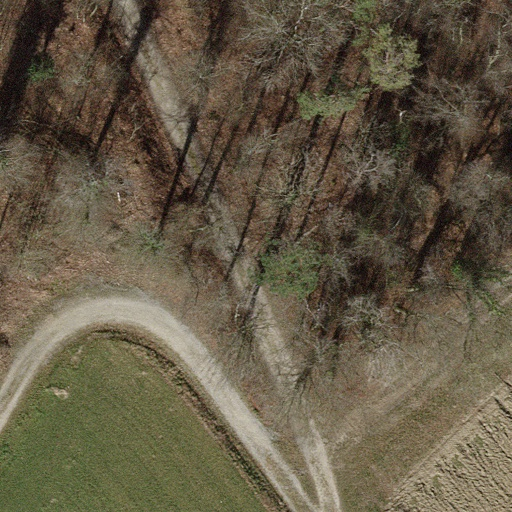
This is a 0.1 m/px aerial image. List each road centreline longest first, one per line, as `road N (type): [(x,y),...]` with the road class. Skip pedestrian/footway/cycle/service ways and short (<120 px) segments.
road 1 (track): [(333,511),(315,446),(128,0)]
road 2 (track): [(0,410),(59,324),(93,313),(145,315),(191,348),(309,511)]
road 3 (track): [(511,282),(365,421),(315,446)]
